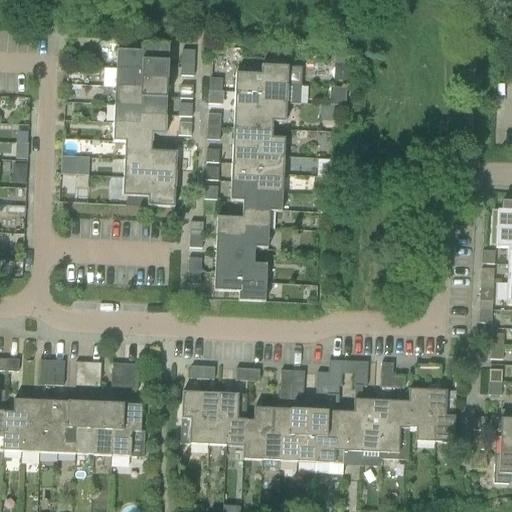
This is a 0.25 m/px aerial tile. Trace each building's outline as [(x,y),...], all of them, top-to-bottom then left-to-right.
[(116,52),(115,71),(141,72),(141,63),(167,64),(168,45),(141,44),(141,53),(116,52)] [(180,65),(193,65),(193,52),(181,52),(180,65)] [(353,78),(352,54),(338,54),(338,78),(353,78)] [(141,72),(115,71),(114,89),(140,90),(140,81),(166,82),(167,64),(141,63),(141,72)] [(193,65),(180,65),(179,78),(192,78),(193,65)] [(234,75),(234,94),(260,95),(260,86),(296,88),(300,88),(301,69),(260,67),(260,76),(234,75)] [(208,80),(208,93),(220,94),(221,81),(208,80)] [(140,90),(114,89),(113,107),(139,108),(139,99),(165,100),(166,82),(140,81),(140,90)] [(260,95),(234,94),(233,112),(259,113),(259,104),(285,106),(299,106),(299,105),(295,105),(296,88),(260,86),(260,95)] [(191,101),(192,88),(179,87),(178,101),(191,101)] [(344,91),(328,90),(327,107),(338,108),(343,108),(344,91)] [(220,94),(208,93),(207,106),(220,107),(220,94)] [(113,107),(112,125),(138,126),(139,117),(164,118),(165,100),(139,99),(139,108),(113,107)] [(233,112),(232,130),(271,132),(271,123),(284,123),(285,106),(259,104),(259,113),(233,112)] [(178,119),(190,119),(191,106),(178,105),(178,119)] [(206,129),(219,129),(219,116),(207,116),(206,129)] [(112,125),(111,143),(151,145),(151,137),(164,137),(164,118),(139,117),(138,126),(112,125)] [(177,138),(189,138),(190,125),(177,124),(177,138)] [(219,129),(206,129),(205,142),(218,142),(219,129)] [(232,130),(231,148),(257,149),(257,158),(283,159),(283,140),(271,139),(271,132),(232,130)] [(151,145),(111,143),(111,144),(123,144),(123,161),(149,163),(149,172),(174,173),(175,154),(150,153),(151,145)] [(257,149),(231,148),(230,166),(256,167),(256,176),(282,177),(283,159),(257,158),(257,149)] [(218,152),(205,151),(204,165),(217,165),(218,152)] [(60,159),(59,172),(74,173),(75,159),(60,159)] [(75,159),(74,173),(87,173),(88,160),(75,159)] [(123,161),(122,179),(148,181),(148,190),(174,191),(174,173),(149,172),(149,163),(123,161)] [(256,167),(230,166),(229,184),(255,185),(255,194),(281,195),(282,177),(256,176),(256,167)] [(217,170),(204,169),(204,182),(216,183),(217,170)] [(86,191),(87,178),(74,177),(74,190),(86,191)] [(148,181),(122,179),(121,198),(146,199),(146,208),(173,210),(174,191),(148,190),(148,181)] [(312,179),(311,197),(330,197),(331,180),(312,179)] [(255,185),(229,184),(229,203),(241,203),(241,212),(268,214),(280,214),(281,195),(255,194),(255,185)] [(203,188),(203,202),(215,202),(216,189),(203,188)] [(511,203),(500,203),(500,212),(496,212),(496,218),(490,218),(489,231),(495,231),(511,232),(511,203)] [(215,219),(215,238),(241,239),(241,230),(267,232),(268,214),(241,212),(241,220),(215,219)] [(188,237),(201,238),(202,225),(189,224),(188,237)] [(215,238),(214,256),(253,258),(253,250),(266,250),(267,232),(241,230),(241,239),(215,238)] [(511,232),(495,231),(495,236),(489,236),(488,247),(494,248),(494,250),(506,250),(511,250),(511,232)] [(201,238),(188,237),(188,250),(200,251),(201,238)] [(493,253),(480,253),(480,266),(493,267),(493,253)] [(214,256),(213,274),(239,275),(239,284),(265,286),(266,265),(253,264),(253,258),(214,256)] [(187,260),(187,273),(199,273),(200,260),(187,260)] [(480,271),(479,284),(492,284),(492,271),(480,271)] [(199,273),(187,273),(186,286),(199,286),(199,273)] [(239,275),(213,274),(212,293),(237,294),(237,303),(264,304),(265,286),(239,284),(239,275)] [(479,290),(478,303),(491,303),(492,290),(479,290)] [(491,312),(478,312),(477,325),(490,326),(491,312)] [(489,335),(489,348),(502,349),(502,336),(489,335)] [(502,349),(489,348),(488,361),(501,362),(502,349)] [(18,362),(6,361),(5,374),(17,374),(18,362)] [(50,388),(51,363),(39,362),(38,387),(50,388)] [(63,363),(51,363),(50,388),(62,388),(63,363)] [(315,438),(314,464),(313,476),(332,477),(332,465),(341,465),(342,452),(344,414),(332,414),(332,405),(337,405),(338,388),(340,388),(341,363),(327,363),(327,375),(326,387),(325,403),(325,413),(324,438),(315,438)] [(86,389),(87,365),(74,364),(73,389),(86,389)] [(344,414),(342,452),(361,453),(362,428),(370,428),(372,403),(360,402),(361,389),(365,389),(366,364),(354,364),(352,415),(344,414)] [(87,365),(86,389),(99,390),(100,365),(87,365)] [(390,390),(391,378),(392,365),(380,365),(379,390),(390,390)] [(122,391),(123,366),(110,366),(109,390),(122,391)] [(136,367),(123,366),(122,391),(135,391),(136,367)] [(426,379),(427,367),(415,366),(415,379),(426,379)] [(427,367),(426,379),(438,380),(439,367),(427,367)] [(200,381),(201,369),(189,368),(189,381),(200,381)] [(213,370),(201,369),(200,381),(212,382),(213,370)] [(245,383),(246,371),(234,370),(234,383),(245,383)] [(258,372),(246,371),(245,383),(257,384),(258,372)] [(488,371),(487,384),(500,384),(501,372),(488,371)] [(289,401),(291,373),(279,373),(278,401),(289,401)] [(303,374),(291,373),(289,401),(301,402),(303,374)] [(326,387),(327,375),(315,374),(314,403),(325,403),(326,387)] [(403,378),(391,378),(390,390),(402,391),(403,378)] [(500,384),(487,384),(487,397),(500,398),(500,384)] [(407,391),(407,404),(408,404),(406,430),(415,431),(414,444),(433,445),(434,419),(425,418),(426,392),(407,391)] [(454,394),(426,392),(425,418),(434,419),(433,445),(452,446),(454,394)] [(200,395),(181,394),(179,446),(188,446),(207,446),(208,421),(199,420),(200,395)] [(218,396),(200,395),(199,420),(208,421),(207,446),(225,447),(226,422),(218,421),(218,396)] [(237,397),(218,396),(218,421),(226,422),(225,447),(241,448),(242,448),(243,422),(236,422),(237,397)] [(4,414),(2,441),(1,454),(20,455),(21,428),(30,428),(31,403),(12,402),(12,414),(4,414)] [(21,428),(20,455),(38,455),(39,429),(48,429),(49,403),(31,403),(30,428),(21,428)] [(39,429),(38,455),(56,456),(57,430),(66,430),(67,404),(49,403),(48,429),(39,429)] [(378,469),(378,461),(379,454),(381,429),(388,429),(389,403),(372,403),(370,428),(362,428),(361,453),(360,468),(378,469)] [(379,454),(378,461),(405,462),(406,430),(408,404),(407,404),(389,403),(388,429),(381,429),(379,454)] [(57,430),(56,456),(74,457),(75,430),(84,431),(85,405),(67,404),(66,430),(57,430)] [(75,430),(74,457),(92,458),(93,431),(102,432),(103,406),(85,405),(84,431),(75,430)] [(121,407),(103,406),(102,432),(93,431),(92,458),(110,459),(111,432),(120,432),(121,407)] [(140,408),(121,407),(120,432),(111,432),(110,459),(141,460),(142,435),(139,435),(140,408)] [(242,448),(241,448),(241,461),(260,462),(261,435),(269,436),(271,411),(252,410),(252,422),(243,422),(242,448)] [(261,435),(260,462),(278,463),(279,437),(288,437),(289,412),(271,411),(269,436),(261,435)] [(279,437),(278,463),(295,463),(297,437),(305,438),(306,412),(289,412),(288,437),(279,437)] [(297,437),(295,463),(314,464),(315,438),(324,438),(325,413),(306,412),(305,438),(297,437)] [(485,433),(486,420),(473,419),(472,433),(485,433)] [(511,420),(499,420),(498,439),(511,439),(511,420)] [(472,438),(471,456),(484,456),(484,452),(485,438),(472,438)] [(511,439),(498,439),(498,457),(511,457),(511,439)] [(484,456),(471,456),(470,469),(483,470),(484,456)] [(511,457),(498,457),(498,458),(493,458),(492,485),(511,486),(511,457)] [(177,496),(178,510),(192,510),(192,502),(188,497),(177,496)]
